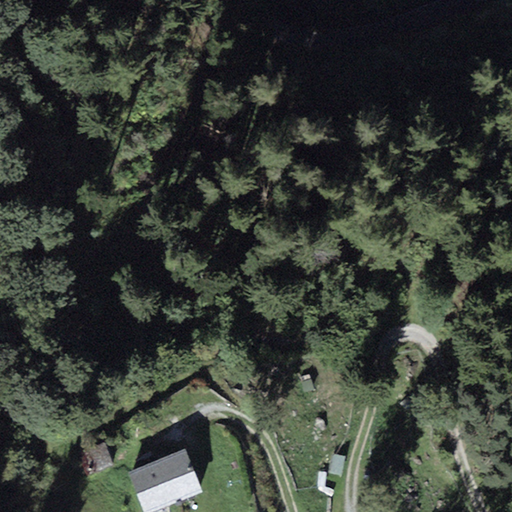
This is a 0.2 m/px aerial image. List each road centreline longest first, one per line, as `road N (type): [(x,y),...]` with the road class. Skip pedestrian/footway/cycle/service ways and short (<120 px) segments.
road 1 (track): [(354,511),(352,459),(376,366),(399,335),(437,336),(492,511)]
road 2 (unclassified): [(468,0),(374,36),(304,42),(276,28),(256,0)]
